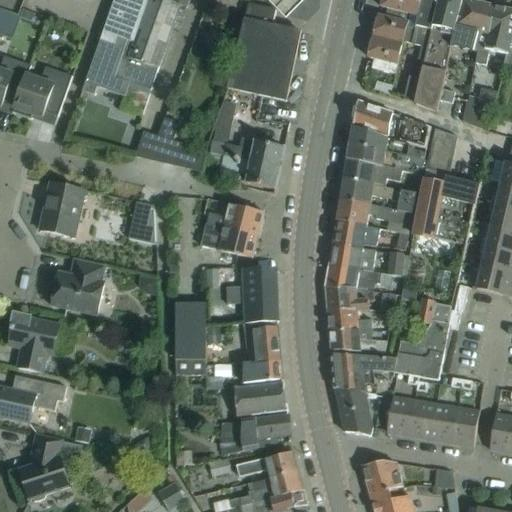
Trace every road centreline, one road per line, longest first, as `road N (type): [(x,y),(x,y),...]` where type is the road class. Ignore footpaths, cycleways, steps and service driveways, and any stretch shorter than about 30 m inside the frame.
road 1 (tertiary): [(324,450),(307,372),(302,292),(313,172),(350,0)]
road 2 (residential): [(479,469),(384,450),(324,450)]
road 3 (unclassified): [(479,469),(511,322)]
